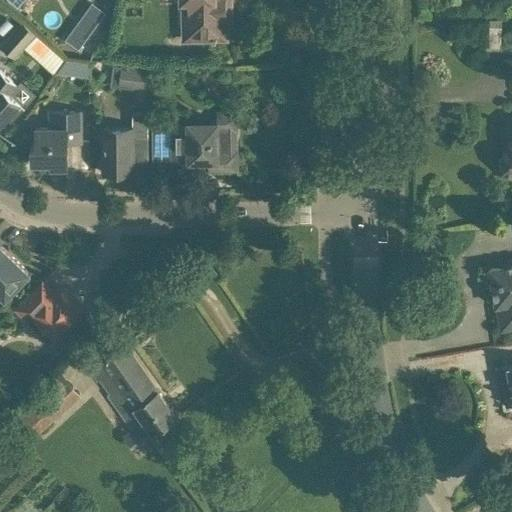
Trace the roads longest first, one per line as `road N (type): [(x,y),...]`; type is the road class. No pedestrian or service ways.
road 1 (tertiary): [(0,190),(42,214),(87,217),(367,213)]
road 2 (tertiary): [(418,511),(379,415),(367,213)]
road 3 (tertiary): [(367,213),(364,0)]
